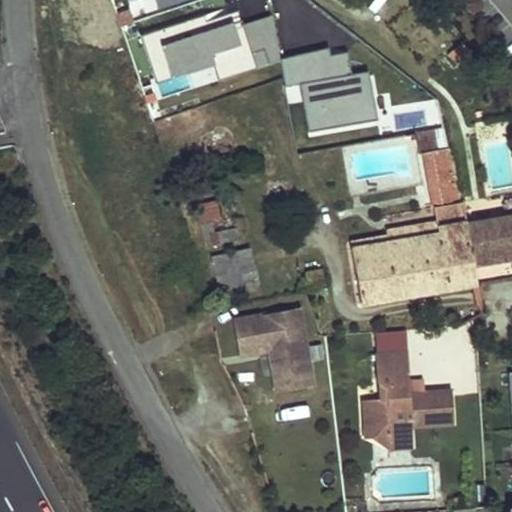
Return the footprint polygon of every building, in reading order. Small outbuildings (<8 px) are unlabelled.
[(285,58),(278,12),(241,23),(236,9),(212,16),(211,12),(146,32),(158,69),(215,51),(223,77),(285,58)] [(157,81),(162,98),(193,89),(188,72),(157,81)] [(439,148),(436,128),(417,131),(420,151),(425,150),(439,148)] [(456,155),(454,145),(439,148),(425,150),(434,204),(462,199),(460,183),(456,155)] [(462,199),(465,222),(477,221),(473,197),(470,198),(468,181),(460,183),(462,199)] [(352,247),(361,302),(474,283),(472,264),(465,222),(462,199),(434,204),(437,222),(438,235),(352,247)] [(219,217),(215,202),(195,207),(199,222),(219,217)] [(465,222),(472,264),(511,257),(511,214),(477,221),(465,222)] [(438,235),(437,222),(390,229),(390,234),(351,240),(352,247),(438,235)] [(240,240),(236,227),(202,235),(205,248),(240,240)] [(255,273),(249,249),(213,258),(218,282),(255,273)] [(306,268),(310,287),(323,285),(320,266),(306,268)] [(258,287),(255,273),(218,282),(221,295),(258,287)] [(466,309),(481,306),(478,287),(463,290),(466,309)] [(309,359),(299,307),(262,314),(272,366),(309,359)] [(406,351),(374,353),(376,381),(383,385),(384,397),(363,398),(364,421),(381,421),(387,427),(387,434),(410,433),(410,425),(452,422),(449,389),(408,391),(406,351)] [(381,421),(364,421),(364,436),(372,436),(391,447),(411,445),(410,433),(387,434),(387,427),(381,421)]
